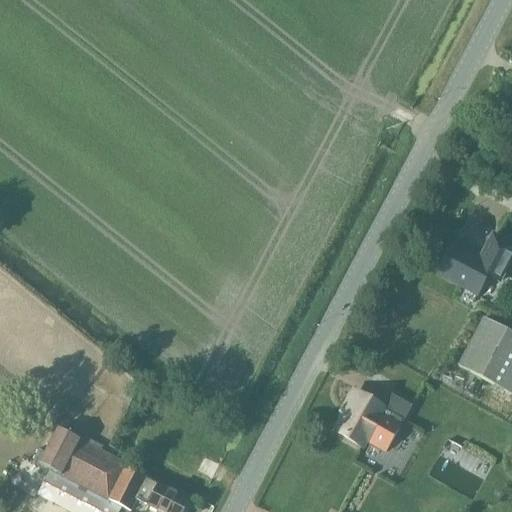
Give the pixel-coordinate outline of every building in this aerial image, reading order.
[(451,246),(436,274),(477,296),(487,277),(499,283),(511,257),(511,246),(493,236),(480,262),(451,246)] [(511,334),(483,319),(457,367),(511,396),(511,334)] [(390,396),(382,409),(357,395),(356,396),(357,396),(346,416),(345,416),(335,433),(362,448),(365,442),(385,453),(411,408),(390,396)] [(38,465),(50,471),(62,478),(80,444),(81,442),(57,429),(38,465)] [(150,481),(80,444),(62,478),(121,509),(127,511),(133,511),(139,503),(156,511),(186,511),(190,505),(149,483),(150,481)] [(50,471),(37,496),(66,511),(119,511),(121,509),(62,478),(50,471)]
